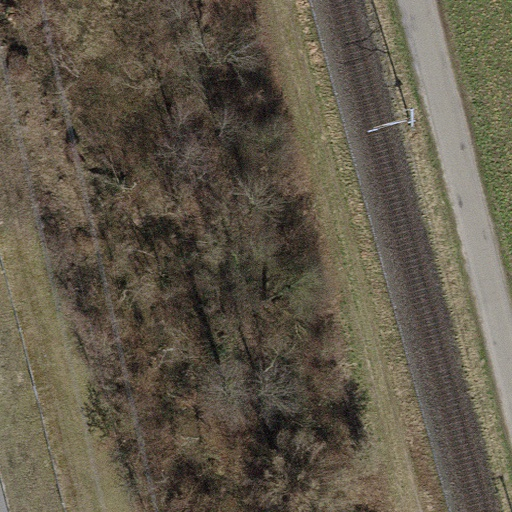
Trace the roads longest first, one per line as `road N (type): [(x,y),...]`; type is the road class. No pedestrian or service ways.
road 1 (track): [(281,0),(413,511)]
road 2 (track): [(511,383),(413,0)]
